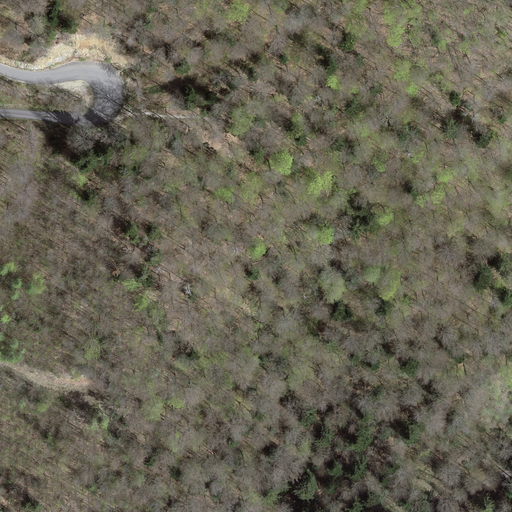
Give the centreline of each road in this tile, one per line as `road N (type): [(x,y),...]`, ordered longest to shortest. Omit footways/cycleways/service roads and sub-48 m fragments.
road 1 (track): [(110,99),(220,70),(363,0)]
road 2 (unclassified): [(0,113),(82,121),(102,115),(110,99),(99,77),(58,82),(0,69)]
road 3 (track): [(230,0),(155,56),(104,82)]
